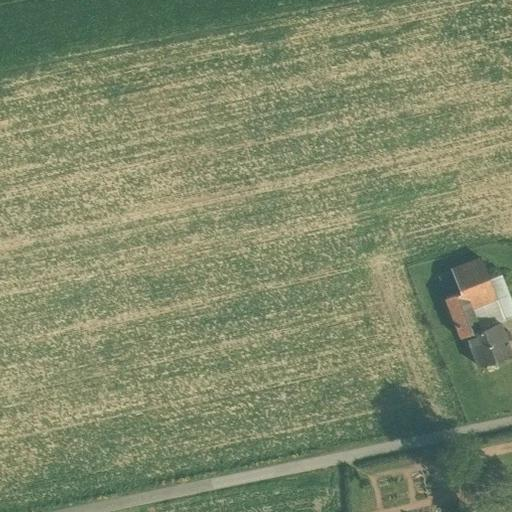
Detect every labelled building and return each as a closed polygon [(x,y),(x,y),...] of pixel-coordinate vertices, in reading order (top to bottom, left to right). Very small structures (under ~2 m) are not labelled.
[(480,259),(458,267),(464,284),(467,288),(475,285),(488,280),(480,259)] [(464,284),(458,267),(450,270),(453,280),(458,292),(463,290),(467,288),(464,284)] [(511,306),(501,277),(489,281),(494,296),(504,321),(511,317),(511,306)] [(453,280),(441,285),(446,297),(458,292),(453,280)] [(488,280),(475,285),(482,301),(494,296),(489,281),(488,280)] [(482,301),(475,285),(467,288),(463,290),(468,306),(482,301)] [(446,297),(444,298),(450,314),(468,306),(463,290),(458,292),(446,297)] [(468,306),(450,314),(454,325),(473,319),(468,306)] [(473,319),(454,325),(459,338),(464,336),(464,335),(477,330),(473,319)] [(477,330),(464,335),(464,336),(476,366),(510,354),(498,322),(477,330)]
